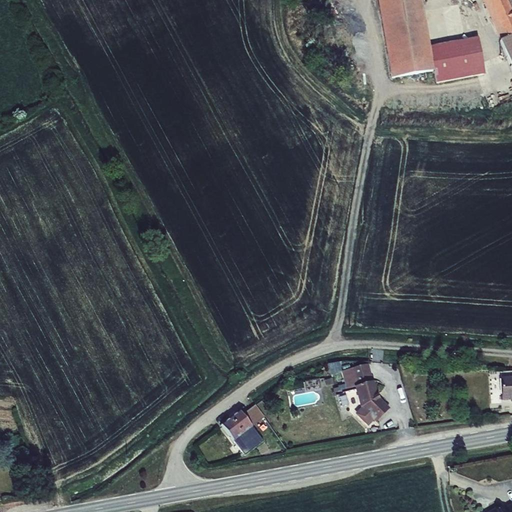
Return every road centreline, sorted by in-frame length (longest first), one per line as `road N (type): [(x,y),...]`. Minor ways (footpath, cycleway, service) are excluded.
road 1 (unclassified): [(511,354),(361,344),(292,360),(186,433),(176,455),(177,494)]
road 2 (tertiary): [(511,432),(177,494)]
